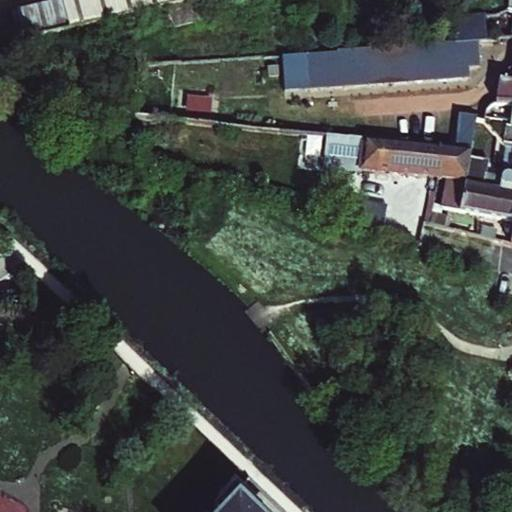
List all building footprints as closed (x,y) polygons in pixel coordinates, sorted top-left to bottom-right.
[(61,0),(9,13),(16,43),(188,0),(61,0)] [(486,38),(495,38),(511,36),(511,10),(503,10),(500,13),(485,15),(486,38)] [(481,39),(486,38),(485,15),(453,17),(454,41),(481,39)] [(320,51),(280,55),(283,90),(323,86),(377,82),(400,80),(470,74),(469,63),(483,62),(481,39),(454,41),(320,51)] [(511,103),(511,68),(509,69),(506,83),(499,82),(495,101),(511,103)] [(470,154),(474,129),(475,125),(476,118),(457,114),(451,152),(470,154)] [(485,126),(500,149),(503,129),(485,126)] [(511,151),(511,130),(509,130),(503,129),(500,149),(511,151)] [(322,167),(436,182),(439,150),(323,138),(322,167)] [(511,197),(465,190),(470,154),(451,152),(439,150),(436,182),(446,184),(442,212),(511,222),(511,230),(510,245),(511,245),(511,197)] [(493,157),(470,154),(465,190),(511,197),(511,176),(504,176),(503,176),(502,177),(501,178),(500,179),(490,178),(493,157)] [(378,208),(340,198),(333,225),(372,235),(378,208)] [(250,511),(234,496),(218,511),(250,511)]
